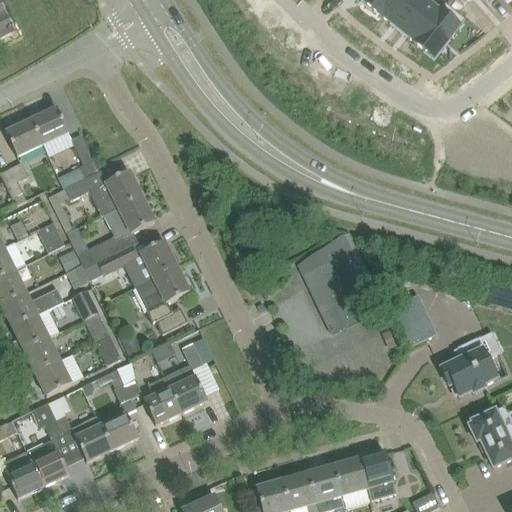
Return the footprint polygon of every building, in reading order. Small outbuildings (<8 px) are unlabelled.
[(365,0),(362,4),(381,19),(396,0),(365,0)] [(396,0),(381,19),(382,20),(383,19),(399,32),(423,2),(420,0),(396,0)] [(423,2),(399,32),(415,45),(414,46),(415,46),(446,7),(445,6),(439,15),(423,2)] [(0,38),(1,39),(9,35),(11,29),(11,28),(6,17),(3,16),(4,13),(0,5),(0,38)] [(446,7),(415,46),(433,61),(465,22),(446,7)] [(57,111),(31,124),(43,148),(69,135),(57,111)] [(43,148),(31,124),(5,136),(17,160),(43,148)] [(79,171),(85,182),(100,175),(82,138),(71,143),(84,169),(79,171)] [(21,166),(10,171),(17,185),(28,180),(21,166)] [(17,185),(10,171),(0,175),(14,205),(24,200),(17,185)] [(101,220),(104,219),(142,200),(129,174),(106,185),(107,185),(105,186),(100,175),(85,182),(64,193),(70,204),(89,194),(101,220)] [(97,266),(133,248),(133,247),(129,249),(124,240),(154,225),(142,200),(104,219),(114,240),(85,254),(92,268),(97,266)] [(10,229),(18,243),(40,232),(33,217),(10,229)] [(37,235),(49,256),(65,247),(54,226),(37,235)] [(371,297),(343,238),(305,263),(310,273),(303,277),(332,337),(369,319),(360,302),(371,297)] [(134,290),(135,291),(177,269),(176,268),(179,266),(178,262),(176,258),(173,255),(170,256),(164,244),(137,257),(133,248),(97,266),(101,274),(109,276),(131,266),(141,287),(134,290)] [(0,280),(14,273),(26,268),(15,245),(3,251),(0,252),(0,280)] [(73,253),(59,261),(66,276),(81,269),(73,253)] [(66,276),(73,289),(77,291),(89,284),(81,268),(81,269),(66,276)] [(177,269),(135,291),(152,326),(156,324),(163,337),(187,325),(180,311),(172,315),(168,306),(189,295),(177,269)] [(0,280),(0,305),(1,308),(26,296),(14,273),(0,280)] [(485,306),(511,308),(511,293),(487,290),(485,306)] [(64,305),(57,291),(30,304),(26,296),(1,308),(12,331),(48,313),(64,305)] [(84,324),(98,317),(100,316),(88,293),(72,302),(83,324),(84,324)] [(417,297),(392,310),(411,349),(437,336),(417,297)] [(24,354),(48,341),(60,336),(48,313),(12,331),(24,354)] [(84,324),(95,346),(110,339),(98,317),(84,324)] [(110,339),(95,346),(107,369),(121,362),(110,339)] [(24,354),(35,376),(60,364),(48,341),(24,354)] [(121,344),(129,362),(144,356),(137,341),(128,341),(121,344)] [(462,361),(441,371),(449,389),(453,388),(459,401),(472,395),(473,397),(485,391),(484,389),(492,385),(497,383),(488,363),(487,360),(482,352),(478,342),(477,341),(457,350),(457,351),(462,361)] [(190,369),(165,380),(166,383),(166,384),(177,407),(181,416),(207,404),(203,395),(192,373),(203,368),(193,346),(182,352),(190,369)] [(71,387),(60,364),(35,376),(47,399),(71,387)] [(128,367),(118,372),(132,401),(142,396),(128,367)] [(132,401),(118,372),(108,377),(111,383),(115,392),(113,392),(120,406),(132,401)] [(153,400),(144,404),(155,428),(181,416),(177,407),(166,384),(166,383),(165,380),(147,389),(153,400)] [(62,438),(56,425),(47,407),(32,414),(41,432),(44,430),(51,444),(62,438)] [(511,428),(503,409),(471,425),(472,427),(468,429),(476,445),(479,444),(492,471),(511,461),(511,428)] [(127,417),(101,429),(112,453),(138,441),(127,417)] [(73,433),(67,420),(63,421),(56,425),(62,438),(73,433)] [(112,453),(101,429),(97,420),(81,427),(85,436),(75,441),(86,465),(112,453)] [(0,443),(12,437),(7,426),(0,429),(0,443)] [(48,444),(26,455),(43,490),(69,478),(58,454),(53,456),(48,444)] [(43,490),(26,455),(1,467),(17,502),(43,490)] [(397,497),(385,455),(359,462),(367,492),(371,504),(397,497)] [(359,462),(333,469),(342,499),(367,492),(359,462)] [(333,469),(308,477),(316,506),(317,511),(337,511),(345,510),(342,499),(333,469)] [(282,484),(289,511),(317,511),(316,506),(308,477),(282,484)] [(289,511),(282,484),(256,491),(261,511),(289,511)] [(219,511),(214,500),(188,511),(219,511)]
